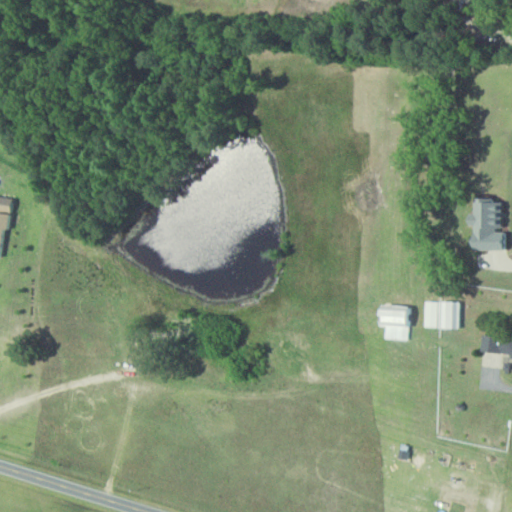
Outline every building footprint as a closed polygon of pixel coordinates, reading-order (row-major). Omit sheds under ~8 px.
[(506,203),(497,203),(497,199),(478,198),(478,212),(474,212),(474,226),(479,226),(478,250),(509,251),(510,231),(506,231),(506,203)] [(0,256),(4,257),(8,230),(12,230),(14,214),(0,212),(0,256)] [(463,302),(430,302),(429,328),(463,329),(463,302)] [(414,306),(388,305),(386,339),(412,340),(414,306)] [(511,338),(486,336),(485,351),(511,353),(511,338)] [(511,354),(484,352),(483,367),(511,369),(511,354)]
